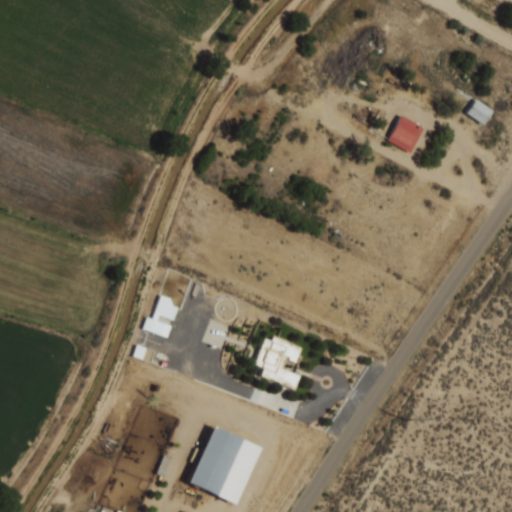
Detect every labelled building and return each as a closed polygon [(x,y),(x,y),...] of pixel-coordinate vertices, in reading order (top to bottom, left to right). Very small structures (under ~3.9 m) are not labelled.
[(383,42),(376,36),(370,42),(377,49),(383,42)] [(475,100),(493,111),(484,126),(466,114),(475,100)] [(401,115),(424,128),(411,152),(388,140),(401,115)] [(176,300),(154,294),(143,330),(165,336),(176,300)] [(273,337),(302,349),(296,363),(286,359),(283,368),(301,376),(295,391),(260,376),(262,369),(254,366),(265,338),(271,341),(273,337)] [(150,362),(154,351),(134,344),(130,355),(150,362)] [(183,483),(232,503),(257,445),(207,425),(183,483)]
